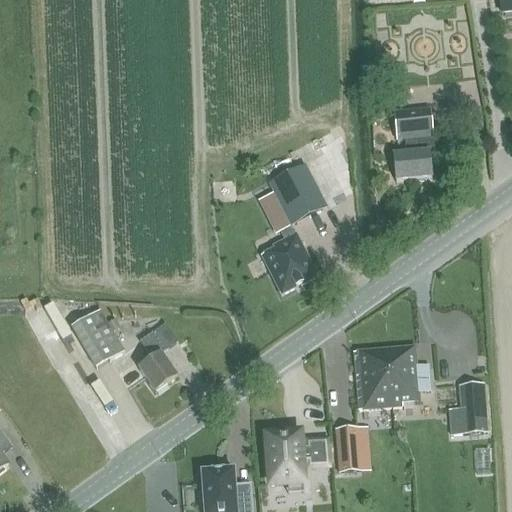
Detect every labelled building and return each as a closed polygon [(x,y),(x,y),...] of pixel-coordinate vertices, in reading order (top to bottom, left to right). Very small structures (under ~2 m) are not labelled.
[(511,0),(500,0),(502,16),(511,14),(511,0)] [(435,155),(430,111),(395,114),(397,143),(405,142),(407,157),(393,158),(396,185),(432,181),(430,155),(435,155)] [(305,168),(269,186),(274,196),(291,229),(327,211),(305,168)] [(274,249),(260,256),(282,298),(318,279),(296,237),(274,249)] [(71,330),(97,372),(125,356),(100,313),(71,330)] [(178,344),(165,327),(140,344),(152,361),(139,371),(156,395),(178,380),(161,356),(178,344)] [(387,352),(354,355),(354,356),(359,413),(392,411),(403,410),(403,406),(420,405),(419,392),(431,391),(429,371),(417,372),(415,351),(416,351),(416,350),(387,352)] [(484,388),(460,389),(462,413),(463,437),(487,436),(484,388)] [(358,432),(336,434),(340,475),(361,474),(358,432)] [(11,450),(0,434),(0,473),(8,467),(1,457),(11,450)] [(299,438),(268,440),(271,488),(303,486),(301,465),(309,464),(310,470),(328,468),(326,444),(308,446),(308,451),(300,451),(299,438)] [(204,476),(202,476),(202,478),(204,511),(252,511),(252,498),(236,499),(234,475),(234,473),(232,473),(232,474),(223,474),(223,473),(221,473),(221,474),(214,475),(214,474),(213,474),(213,475),(204,476)]
